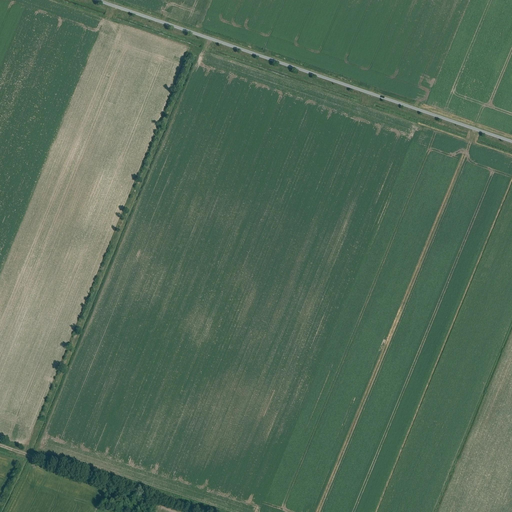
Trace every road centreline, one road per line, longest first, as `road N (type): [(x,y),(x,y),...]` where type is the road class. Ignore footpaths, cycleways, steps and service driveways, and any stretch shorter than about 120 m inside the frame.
road 1 (unclassified): [(511,144),(95,0)]
road 2 (track): [(205,511),(0,443)]
